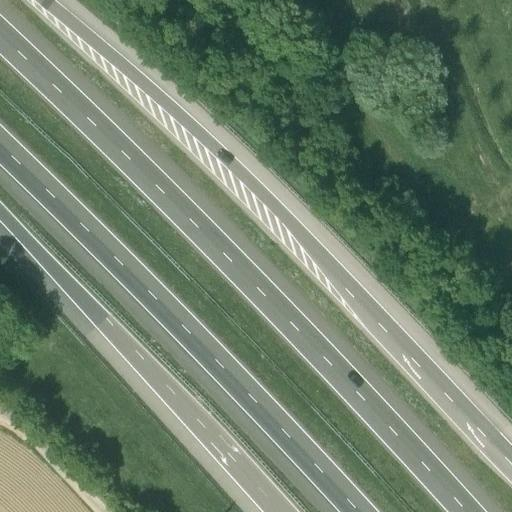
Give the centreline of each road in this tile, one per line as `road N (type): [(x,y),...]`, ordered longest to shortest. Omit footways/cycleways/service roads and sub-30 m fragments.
road 1 (motorway): [(472,511),(298,318),(0,32)]
road 2 (motorway): [(511,453),(231,163),(42,0)]
road 3 (motorway): [(0,151),(351,511)]
road 4 (motorway): [(0,211),(272,511)]
